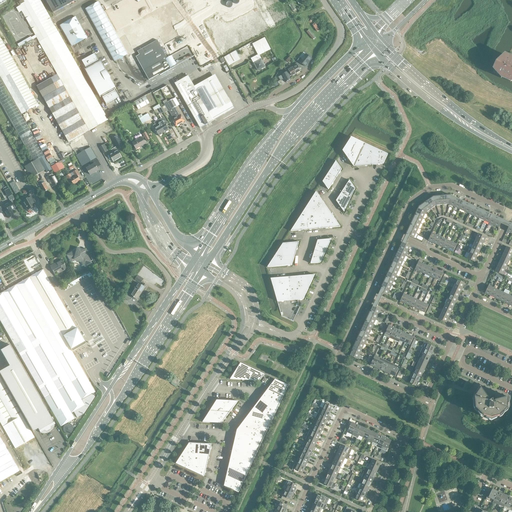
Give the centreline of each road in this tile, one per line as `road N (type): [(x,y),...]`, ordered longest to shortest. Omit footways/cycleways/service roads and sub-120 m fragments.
road 1 (primary): [(191,263),(31,511)]
road 2 (primary): [(34,511),(110,413),(201,271)]
road 3 (primary): [(207,262),(283,146),(374,50)]
road 4 (residential): [(368,511),(405,435),(352,411),(345,408),(309,485)]
road 5 (unclassified): [(256,325),(296,335),(375,168)]
road 6 (primary): [(301,103),(242,177),(197,255)]
road 7 (unclassified): [(78,204),(104,249),(144,250),(165,272),(167,290),(145,312)]
road 8 (primary): [(374,50),(435,106),(511,151)]
road 9 (residential): [(341,350),(341,363),(422,399),(451,341)]
road 10 (primary): [(511,145),(435,92),(383,43)]
road 11 (residential): [(395,234),(410,200),(430,188),(456,188),(510,212)]
road 12 (unclassified): [(323,0),(341,30),(335,48),(307,82),(271,101)]
road 13 (residential): [(341,350),(395,234)]
